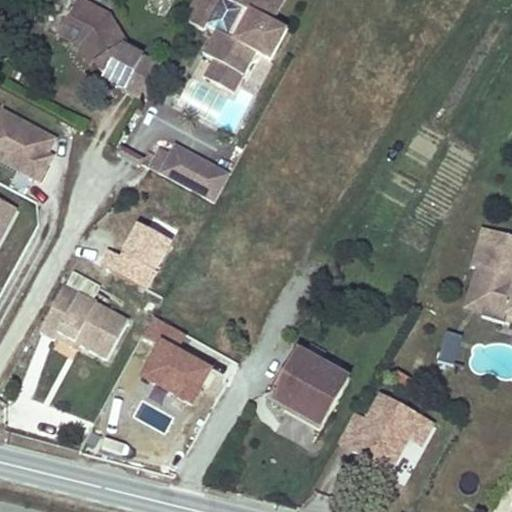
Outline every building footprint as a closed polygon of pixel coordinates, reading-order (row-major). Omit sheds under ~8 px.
[(109,15),(80,0),(77,0),(61,29),(81,40),(77,48),(86,65),(92,64),(95,69),(105,74),(103,78),(141,98),(158,67),(121,47),(125,44),(109,15)] [(218,0),(194,0),(184,20),(202,30),(218,0)] [(285,0),(232,0),(230,4),(242,10),(227,39),(215,32),(201,55),(212,61),(242,77),(254,55),(268,62),(285,33),(271,25),(285,0)] [(81,40),(61,29),(57,38),(77,48),(81,40)] [(242,77),(212,61),(202,78),(232,95),(242,77)] [(56,137),(0,105),(0,156),(40,178),(50,159),(48,151),(56,137)] [(152,167),(216,202),(231,174),(177,144),(172,153),(163,148),(152,167)] [(16,212),(0,202),(0,227),(5,230),(16,212)] [(511,239),(482,231),(470,270),(481,273),(475,294),(487,298),(482,315),(481,319),(503,325),(506,317),(511,319),(511,239)] [(405,323),(433,273),(414,263),(386,312),(405,323)] [(99,288),(74,274),(66,287),(63,286),(38,334),(52,342),(53,341),(56,335),(78,347),(105,361),(126,321),(92,303),(99,288)] [(487,298),(475,294),(470,312),(482,315),(487,298)] [(503,325),(501,332),(511,335),(511,319),(506,317),(503,325)] [(194,414),(225,359),(153,319),(141,340),(158,350),(139,384),(194,414)] [(56,335),(53,341),(75,352),(78,347),(56,335)] [(439,365),(456,369),(462,338),(445,335),(439,365)] [(348,380),(297,352),(269,398),(321,428),(348,380)] [(403,394),(381,384),(376,397),(396,408),(403,394)] [(378,431),(352,416),(338,441),(354,450),(353,452),(389,472),(399,454),(374,440),(378,431)]
